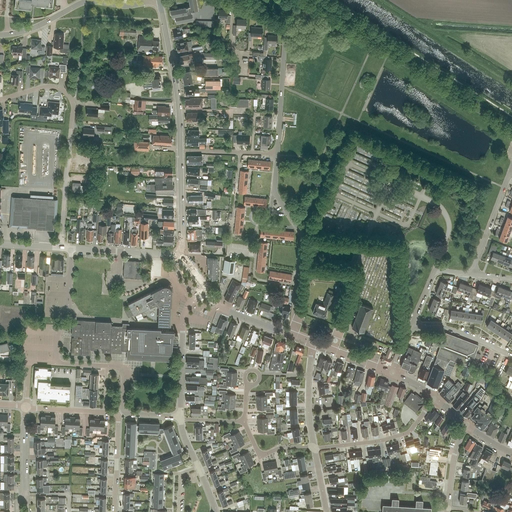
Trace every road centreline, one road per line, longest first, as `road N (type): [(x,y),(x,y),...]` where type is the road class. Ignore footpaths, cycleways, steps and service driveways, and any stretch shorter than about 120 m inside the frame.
road 1 (unclassified): [(276,154),(285,38),(280,27),(225,0)]
road 2 (residential): [(239,153),(229,250),(247,252),(274,191)]
road 3 (unclassified): [(0,35),(85,2),(158,0)]
road 4 (unclassified): [(60,248),(73,110),(62,91)]
road 5 (track): [(511,85),(378,0)]
road 6 (unclassified): [(290,336),(301,236),(274,191)]
road 7 (tertiary): [(180,151),(158,0)]
road 8 (residential): [(314,448),(408,432),(435,399)]
road 9 (unclassified): [(179,417),(183,315),(207,291)]
